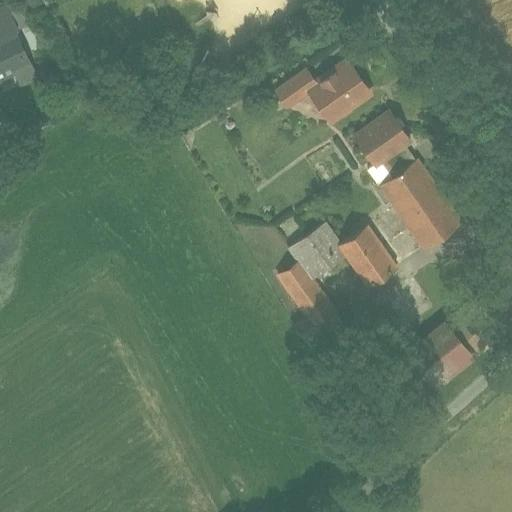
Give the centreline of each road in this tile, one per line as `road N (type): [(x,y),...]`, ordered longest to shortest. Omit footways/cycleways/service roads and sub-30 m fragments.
road 1 (unclassified): [(344,511),(511,349)]
road 2 (unclassified): [(418,48),(511,171)]
